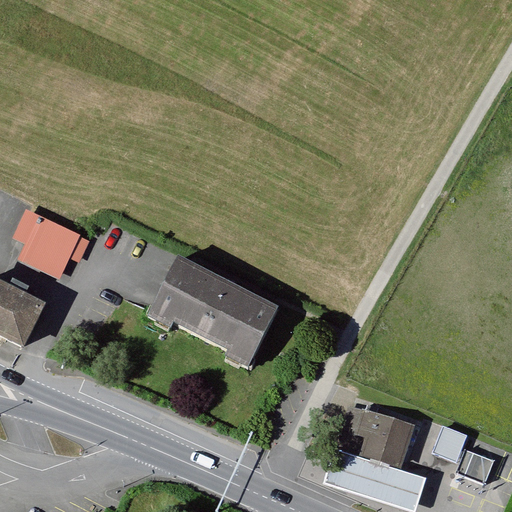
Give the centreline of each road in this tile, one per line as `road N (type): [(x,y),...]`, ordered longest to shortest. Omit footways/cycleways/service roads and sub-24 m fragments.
road 1 (track): [(265,511),(355,327),(511,59)]
road 2 (secondary): [(301,511),(51,408)]
